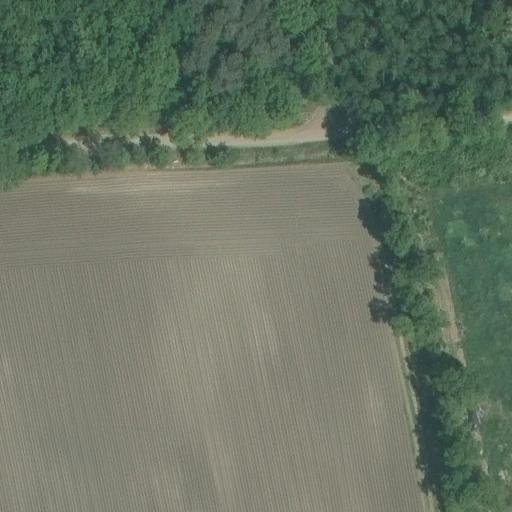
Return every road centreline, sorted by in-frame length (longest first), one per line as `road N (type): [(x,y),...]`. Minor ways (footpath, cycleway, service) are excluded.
road 1 (track): [(0,158),(323,135)]
road 2 (track): [(511,114),(323,135)]
road 3 (track): [(323,135),(310,0)]
